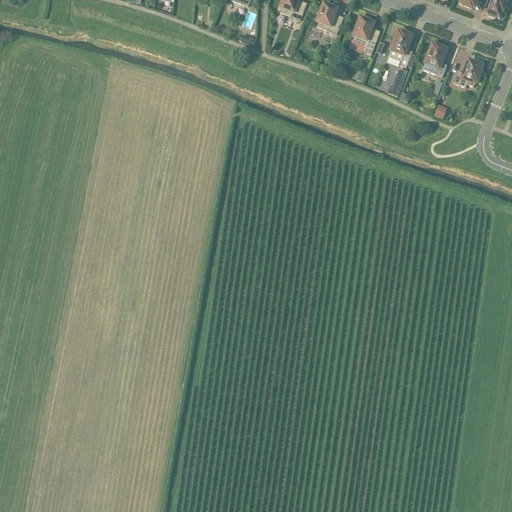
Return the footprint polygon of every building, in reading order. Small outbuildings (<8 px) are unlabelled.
[(232,0),(232,2),(247,8),(250,0),(232,0)] [(283,0),(280,9),(282,10),(280,14),(289,18),(300,22),(307,5),(306,5),(305,8),(297,5),(298,0),(283,0)] [(474,10),(477,0),(460,0),(459,5),(462,6),(463,7),(470,9),(469,9),(471,10),(472,9),(474,10)] [(487,0),(490,1),(485,14),(487,15),(486,17),(495,21),(496,19),(499,21),(502,13),(503,11),(505,5),(506,3),(505,3),(505,0),(487,0)] [(337,37),(343,19),(342,22),(334,19),(337,11),(336,10),(337,8),(330,6),(329,8),(323,5),(316,23),(318,24),(317,28),(326,32),(337,37)] [(366,22),(360,19),(353,37),(355,38),(353,42),(363,46),(362,46),(364,47),(362,53),(371,57),(380,33),(379,33),(378,36),(370,33),(373,25),(373,24),(373,22),(367,20),(366,22)] [(402,34),(400,33),(397,32),(394,40),(395,41),(388,58),(401,63),(400,67),(406,70),(412,54),(406,52),(411,39),(409,38),(409,37),(408,36),(402,34)] [(443,52),(444,50),(442,50),(436,47),(435,47),(431,46),(428,54),(429,54),(423,72),(442,79),(446,68),(440,65),(445,52),(443,52)] [(471,61),(470,63),(468,62),(463,75),(457,73),(453,85),(465,90),(467,86),(473,89),(475,84),(476,84),(477,82),(479,76),(480,75),(483,67),(480,66),(480,64),(471,61)] [(355,71),(351,80),(362,84),(366,75),(355,71)] [(438,98),(442,84),(437,82),(433,97),(438,98)] [(392,83),(388,94),(397,98),(401,87),(392,83)] [(438,106),(434,117),(443,121),(447,109),(438,106)]
